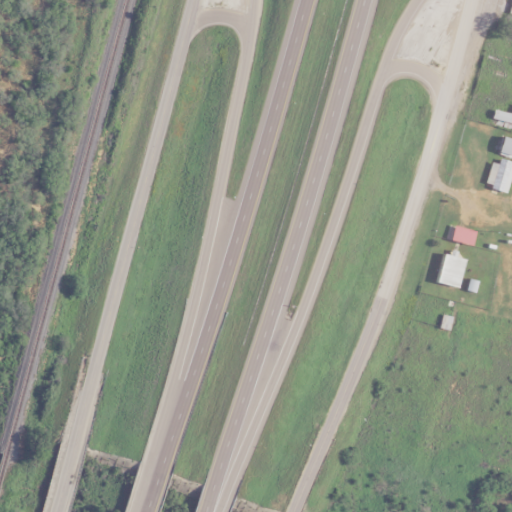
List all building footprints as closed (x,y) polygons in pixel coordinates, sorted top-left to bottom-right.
[(511,106),(511,111),(490,108),(488,122),(511,126),(511,122),(511,121),(511,106)] [(511,137),(497,137),(497,154),(511,154),(511,137)] [(503,189),(509,163),(488,158),(483,185),(503,189)] [(472,231),(457,227),(453,241),(468,245),(472,231)] [(454,288),(462,259),(440,253),(432,282),(454,288)]
